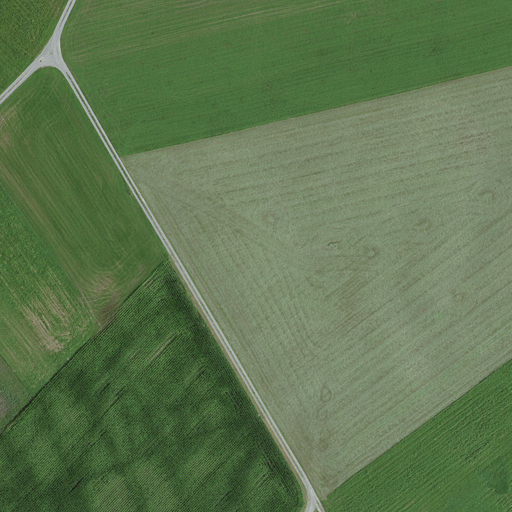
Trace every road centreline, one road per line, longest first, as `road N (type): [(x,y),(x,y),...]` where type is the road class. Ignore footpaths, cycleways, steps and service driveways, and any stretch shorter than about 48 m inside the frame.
road 1 (track): [(49,50),(324,511)]
road 2 (track): [(72,0),(49,50),(0,100)]
